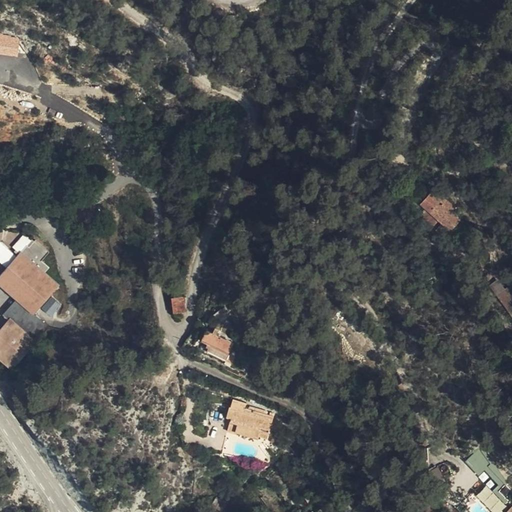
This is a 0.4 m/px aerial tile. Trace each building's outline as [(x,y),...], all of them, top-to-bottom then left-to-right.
[(0,45),(28,52),(20,36),(0,32),(0,45)] [(435,82),(429,86),(436,95),(442,91),(435,82)] [(459,202),(462,209),(464,208),(464,206),(466,205),(463,199),(467,197),(456,170),(438,179),(440,185),(443,189),(453,184),(461,201),(459,202)] [(452,211),(453,213),(462,209),(459,202),(461,201),(453,184),(443,189),(447,199),(449,203),(452,211)] [(443,189),(440,185),(434,188),(440,203),(447,199),(443,189)] [(446,214),(452,211),(449,203),(442,206),(446,214)] [(462,209),(453,213),(456,220),(465,216),(462,209)] [(0,259),(5,264),(14,254),(0,241),(0,259)] [(22,247),(15,256),(19,260),(26,251),(28,253),(34,246),(30,242),(24,249),(22,247)] [(19,260),(0,281),(0,287),(33,317),(56,291),(44,279),(49,274),(41,267),(48,258),(34,246),(28,253),(26,251),(19,260)] [(0,272),(0,281),(19,260),(15,256),(0,272)] [(511,299),(500,278),(490,284),(510,319),(511,317),(511,299)] [(56,291),(33,317),(35,318),(57,292),(56,291)] [(171,308),(183,304),(184,297),(172,296),(171,308)] [(0,318),(3,322),(15,306),(12,304),(0,318)] [(6,330),(0,336),(0,362),(11,372),(46,331),(16,306),(15,306),(3,322),(0,318),(0,324),(0,325),(6,330)] [(182,309),(171,308),(171,317),(181,318),(182,309)] [(222,308),(215,313),(221,321),(228,316),(222,308)] [(227,358),(233,361),(238,353),(231,349),(234,343),(207,328),(202,338),(211,343),(207,351),(225,361),(227,358)] [(163,379),(168,370),(160,366),(155,374),(163,379)] [(245,403),(231,399),(228,408),(227,408),(224,418),(227,419),(224,432),(235,435),(235,434),(256,440),(256,437),(265,440),(272,417),(244,408),(245,403)] [(491,480),(475,494),(491,511),(499,511),(510,503),(499,490),(508,481),(478,448),(464,461),(482,481),(488,476),(491,480)] [(443,479),(436,485),(446,497),(453,490),(443,479)]
